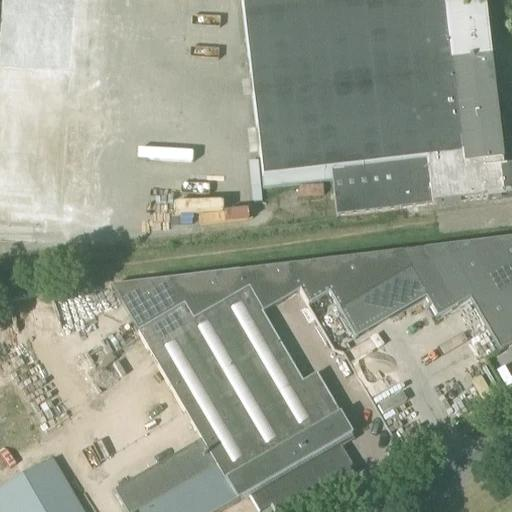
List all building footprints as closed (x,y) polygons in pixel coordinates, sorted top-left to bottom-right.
[(425,0),(363,7),(362,0),(253,0),(240,2),(263,191),(331,183),(336,219),(486,201),(486,202),(511,198),(511,170),(502,172),(482,7),(444,11),(443,0),(425,0)] [(209,53),(197,54),(198,68),(210,67),(209,53)] [(511,242),(284,269),(299,295),(307,309),(328,297),(354,342),(424,301),(436,322),(468,303),(498,354),(511,346),(511,242)] [(284,269),(110,290),(199,443),(200,443),(236,505),(237,505),(237,504),(248,498),(255,511),(257,511),(268,504),(270,509),(271,509),(272,511),(293,511),(308,503),(308,504),(355,476),(338,446),(349,439),(350,440),(351,439),(315,377),(301,385),(262,317),(299,295),(284,269)] [(200,443),(112,494),(122,511),(224,511),(236,505),(200,443)] [(0,511),(79,511),(52,464),(0,493),(0,511)]
